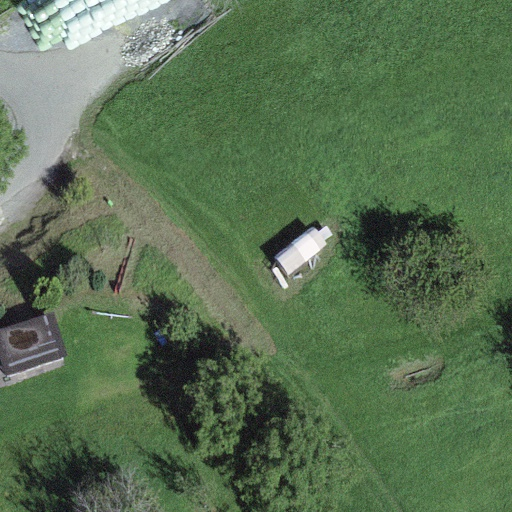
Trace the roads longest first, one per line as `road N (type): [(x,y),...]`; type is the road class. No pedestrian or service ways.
road 1 (track): [(511,312),(387,352),(316,366),(189,373),(0,420)]
road 2 (residential): [(0,68),(24,76),(41,110),(38,144),(0,191)]
